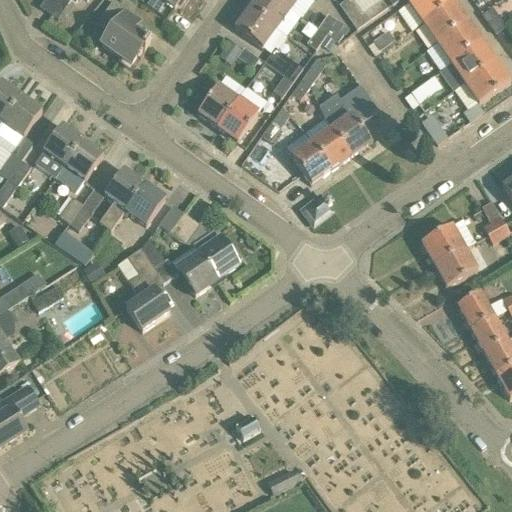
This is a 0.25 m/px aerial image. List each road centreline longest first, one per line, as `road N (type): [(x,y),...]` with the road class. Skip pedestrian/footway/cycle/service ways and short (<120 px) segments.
road 1 (residential): [(0,482),(325,268)]
road 2 (residential): [(511,454),(325,268)]
road 3 (residential): [(325,268),(134,131)]
road 4 (residential): [(325,268),(511,133)]
road 5 (residential): [(134,131),(23,49),(0,1)]
road 6 (residential): [(134,131),(229,0)]
